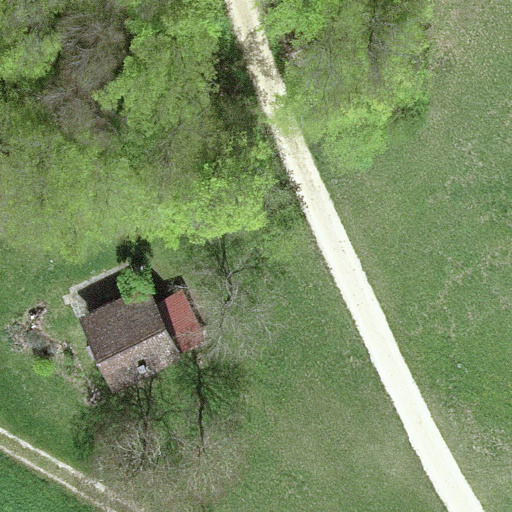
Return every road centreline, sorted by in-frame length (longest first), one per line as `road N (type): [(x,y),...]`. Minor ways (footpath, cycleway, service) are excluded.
road 1 (track): [(234,0),(308,199),(463,511)]
road 2 (track): [(121,511),(0,442)]
